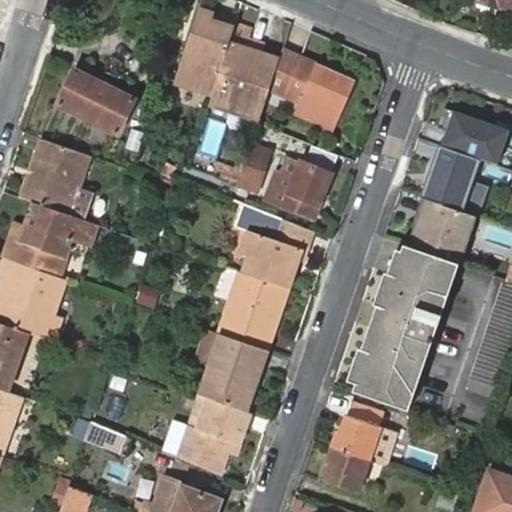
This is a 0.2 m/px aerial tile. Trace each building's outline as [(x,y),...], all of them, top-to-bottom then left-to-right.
[(511,0),(477,0),(497,7),(498,5),(511,9),(511,0)] [(175,81),(213,93),(234,29),(235,27),(212,20),(215,13),(199,8),(175,81)] [(237,21),(215,13),(212,20),(235,27),(235,24),(237,21)] [(213,93),(211,101),(260,117),(266,101),(278,64),(279,59),(247,48),(250,38),(253,30),(235,24),(235,27),(234,29),(213,93)] [(260,42),(250,38),(247,48),(256,51),(260,42)] [(281,108),(329,129),(331,123),(336,125),(356,81),(316,63),(316,64),(301,57),(283,49),(279,59),(278,64),(266,101),(267,102),(279,107),(281,108)] [(76,69),(59,104),(118,132),(135,98),(132,96),(122,91),(90,76),(79,71),(76,69)] [(447,131),(442,145),(480,158),(497,164),(509,130),(445,107),(438,128),(447,131)] [(218,160),(226,121),(208,117),(199,156),(218,160)] [(263,138),(256,135),(252,147),(240,185),(258,190),(271,148),(260,145),(263,138)] [(90,156),(43,138),(32,170),(35,171),(26,198),(70,214),(90,156)] [(271,148),(273,142),(263,138),(260,145),(271,148)] [(424,198),(442,145),(439,144),(421,197),(424,198)] [(462,211),(480,158),(442,145),(424,198),(462,211)] [(218,163),(214,172),(240,181),(248,156),(240,153),(235,168),(218,163)] [(294,178),(277,171),(266,199),(307,216),(314,219),(320,205),(323,197),(332,173),(301,161),(299,164),(294,178)] [(279,165),(277,171),(294,178),(299,164),(292,161),(289,169),(279,165)] [(464,264),(480,217),(462,211),(424,198),(421,197),(420,196),(403,243),(459,263),(464,264)] [(89,247),(97,224),(34,202),(25,228),(21,241),(10,238),(3,257),(6,258),(60,277),(67,257),(72,241),(89,247)] [(313,231),(273,215),(265,235),(250,231),(243,254),(248,256),(255,258),(249,275),(285,287),(288,288),(294,272),(290,271),(294,259),(298,260),(301,249),(306,251),(313,231)] [(15,224),(10,238),(21,241),(25,228),(15,224)] [(409,410),(459,263),(403,243),(393,274),(353,390),(409,410)] [(255,258),(248,256),(242,272),(249,275),(255,258)] [(53,313),(66,279),(60,277),(6,258),(1,274),(6,276),(0,290),(0,291),(7,294),(4,301),(0,313),(0,321),(20,329),(29,332),(45,338),(53,313)] [(294,272),(298,260),(294,259),(290,271),(294,272)] [(242,272),(241,272),(219,333),(222,334),(266,349),(278,317),(275,315),(285,287),(249,275),(242,272)] [(511,310),(511,283),(508,282),(500,306),(511,310)] [(133,303),(132,303),(146,308),(153,289),(139,284),(133,303)] [(278,317),(288,288),(285,287),(275,315),(278,317)] [(511,336),(511,310),(500,306),(492,330),(511,336)] [(45,338),(54,341),(63,317),(53,313),(45,338)] [(0,388),(8,391),(22,351),(13,348),(20,329),(0,321),(0,388)] [(13,348),(22,351),(29,332),(20,329),(13,348)] [(505,361),(511,341),(511,336),(492,330),(484,354),(505,361)] [(266,349),(222,334),(200,395),(209,398),(245,411),(266,349)] [(476,377),(497,385),(505,361),(484,354),(476,377)] [(471,389),(493,396),(494,396),(497,385),(476,377),(471,389)] [(0,455),(2,456),(23,396),(8,391),(0,388),(0,455)] [(209,398),(200,395),(190,425),(198,428),(209,398)] [(250,413),(245,411),(209,398),(198,428),(190,425),(173,420),(163,451),(180,456),(179,458),(220,475),(227,453),(231,441),(239,444),(250,413)] [(339,432),(333,447),(369,459),(384,464),(386,465),(398,432),(381,426),(385,413),(353,401),(348,415),(342,432),(339,432)] [(92,421),(86,440),(121,453),(127,436),(92,421)] [(453,434),(456,426),(446,423),(443,430),(453,434)] [(235,455),(239,444),(231,441),(227,453),(235,455)] [(369,459),(333,447),(328,462),(331,463),(325,480),(358,492),(362,479),(369,459)] [(478,454),(486,457),(489,450),(479,447),(478,454)] [(511,511),(511,477),(489,470),(475,511),(511,511)] [(216,511),(221,500),(187,487),(187,484),(166,475),(156,503),(152,511),(216,511)] [(69,486),(60,511),(84,511),(91,494),(69,486)] [(454,509),(460,492),(444,486),(438,503),(454,509)] [(101,511),(115,511),(118,504),(99,497),(95,509),(101,511)] [(152,511),(156,503),(149,500),(146,499),(141,511),(152,511)]
